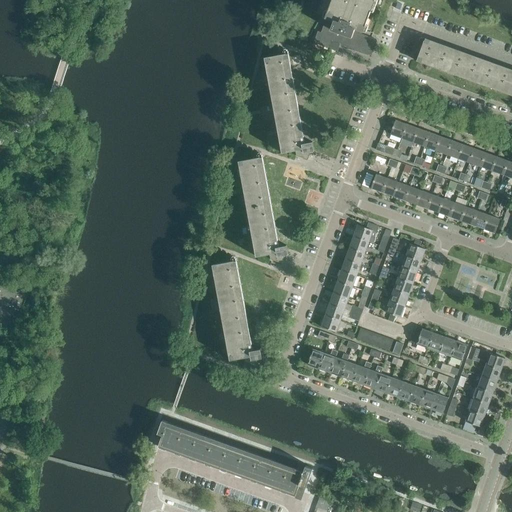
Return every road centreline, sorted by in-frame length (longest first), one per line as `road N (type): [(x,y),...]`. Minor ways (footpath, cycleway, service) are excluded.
road 1 (residential): [(343,198),(280,375),(500,456)]
road 2 (residential): [(298,511),(162,455),(147,502)]
road 3 (residential): [(449,237),(421,314),(511,347)]
road 4 (residential): [(511,122),(384,76)]
road 5 (residential): [(343,198),(384,76)]
